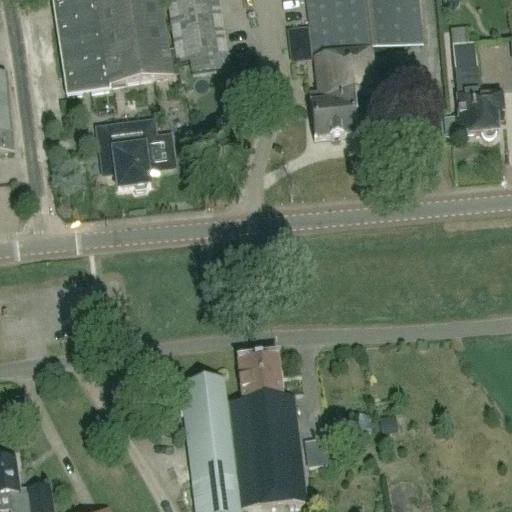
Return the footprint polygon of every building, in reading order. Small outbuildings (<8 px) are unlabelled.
[(158,0),(58,0),(51,1),(66,100),(109,93),(109,90),(171,80),(158,0)] [(192,79),(227,74),(216,0),(166,0),(177,68),(190,66),(192,79)] [(370,54),(422,50),(416,0),(306,0),(313,61),(315,61),(319,95),(308,96),(314,144),(358,140),(353,102),(375,100),(370,54)] [(453,43),(454,66),(477,65),(476,42),(453,43)] [(178,71),(180,86),(190,84),(188,70),(178,71)] [(498,136),(497,127),(503,126),(500,95),(480,97),(478,73),(454,75),(457,100),(458,100),(460,122),(457,122),(458,140),(481,138),(482,139),(482,140),(483,142),(484,143),(486,143),(487,144),(488,144),(490,144),(491,143),(492,143),(493,142),(494,141),(495,139),(495,138),(495,136),(498,136)] [(0,157),(13,156),(5,77),(0,78),(0,157)] [(123,143),(119,143),(117,146),(118,152),(103,154),(100,158),(103,176),(106,179),(115,177),(117,194),(132,192),(135,196),(145,194),(147,190),(149,189),(147,172),(153,171),(150,153),(155,152),(152,130),(148,127),(121,131),(123,143)] [(242,405),(226,406),(224,382),(179,387),(193,511),(251,511),(306,506),(293,399),(282,401),(278,360),(237,365),(242,405)] [(28,497),(20,498),(14,460),(0,461),(0,498),(9,498),(11,511),(51,511),(49,490),(27,493),(28,497)]
